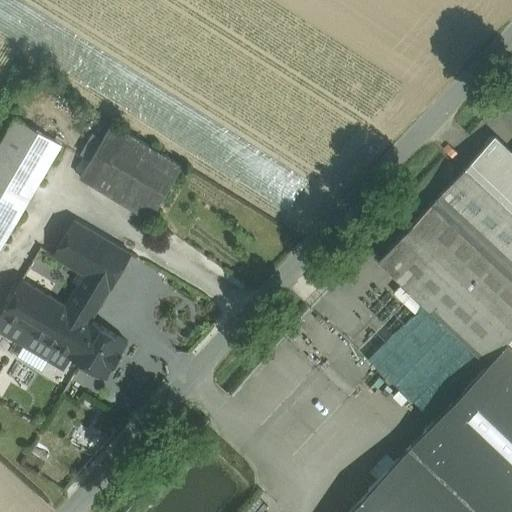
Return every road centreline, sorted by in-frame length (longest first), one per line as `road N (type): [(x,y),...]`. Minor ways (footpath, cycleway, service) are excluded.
road 1 (residential): [(511,42),(81,511)]
road 2 (unknown): [(288,511),(323,449),(320,420),(232,346)]
